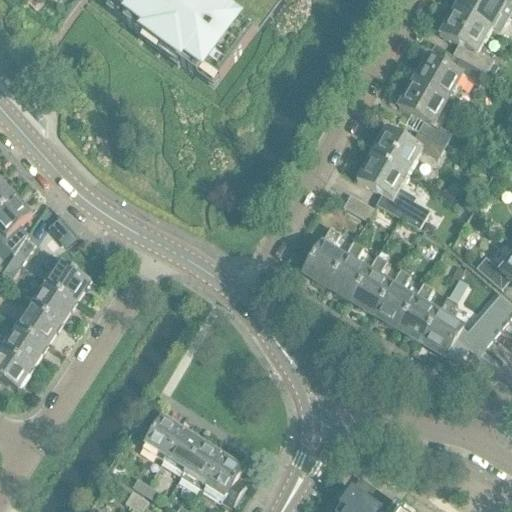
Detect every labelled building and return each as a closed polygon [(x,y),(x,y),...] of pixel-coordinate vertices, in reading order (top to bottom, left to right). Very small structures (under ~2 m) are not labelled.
[(115,0),(115,1),(106,14),(124,28),(140,40),(179,68),(194,79),(194,80),(213,93),(258,33),(257,32),(269,16),(271,13),(280,1),(280,0),(115,0)] [(462,0),(462,1),(455,13),(491,34),(499,39),(511,16),(511,0),(496,0),(496,1),(495,1),(493,0),(462,0)] [(455,13),(440,40),(465,54),(459,64),(486,80),(493,67),(478,57),(491,34),(455,13)] [(428,60),(413,86),(452,109),(466,85),(478,92),(486,80),(459,64),(454,74),(428,60)] [(413,86),(397,113),(423,128),(417,138),(444,152),(451,139),(439,133),(452,109),(413,86)] [(386,133),(371,159),(407,180),(421,156),(437,165),(444,152),(417,138),(411,148),(386,133)] [(371,159),(356,185),(382,200),(375,210),(420,235),(430,217),(414,208),(416,204),(399,194),(407,180),(371,159)] [(0,216),(15,203),(0,186),(0,216)] [(374,215),(350,201),(343,213),(367,227),(374,215)] [(15,203),(0,216),(0,245),(1,247),(14,261),(25,244),(26,240),(19,231),(31,221),(15,203)] [(329,234),(303,280),(326,293),(345,262),(332,254),(340,241),(329,234)] [(25,244),(14,261),(10,267),(20,274),(35,250),(25,244)] [(345,262),(326,293),(350,308),(369,276),(356,268),(364,254),(353,248),(345,262)] [(511,251),(494,271),(483,262),(473,272),(499,294),(508,284),(511,287),(511,251)] [(45,290),(75,309),(90,287),(51,262),(45,272),(53,277),(45,290)] [(369,276),(350,308),(373,321),(392,289),(378,281),(386,268),(376,262),(369,276)] [(20,274),(10,267),(3,278),(13,285),(20,274)] [(392,289),(373,321),(396,335),(415,303),(402,295),(410,282),(399,276),(392,289)] [(75,309),(45,290),(30,311),(60,331),(75,309)] [(415,303),(396,335),(420,349),(438,317),(425,309),(433,296),(423,290),(415,303)] [(511,311),(500,301),(491,310),(509,326),(511,322),(511,311)] [(438,317),(420,349),(444,363),(447,359),(459,366),(469,355),(477,362),(485,353),(468,337),(462,333),(463,332),(448,323),(457,310),(446,303),(438,317)] [(491,310),(483,319),(501,335),(509,326),(491,310)] [(30,311),(16,333),(46,353),(60,331),(30,311)] [(483,319),(476,328),(493,344),(501,335),(483,319)] [(476,328),(468,337),(485,353),(486,352),(493,344),(476,328)] [(16,333),(1,355),(31,375),(46,353),(16,333)] [(31,375),(1,355),(0,356),(0,385),(16,397),(31,375)] [(162,466),(182,435),(162,422),(142,453),(162,466)] [(182,435),(162,466),(183,479),(203,448),(182,435)] [(203,448),(183,479),(181,483),(201,495),(203,492),(223,461),(203,448)] [(223,461),(203,492),(224,505),(222,509),(227,511),(232,511),(246,489),(237,484),(244,474),(223,461)] [(144,501),(150,492),(138,484),(132,493),(144,501)] [(157,497),(150,492),(144,501),(152,505),(157,497)] [(397,511),(396,511),(394,510),(392,511),(375,511),(351,494),(339,511),(397,511)] [(128,511),(133,511),(140,502),(132,497),(125,509),(128,511)] [(140,502),(133,511),(145,511),(149,508),(140,502)]
